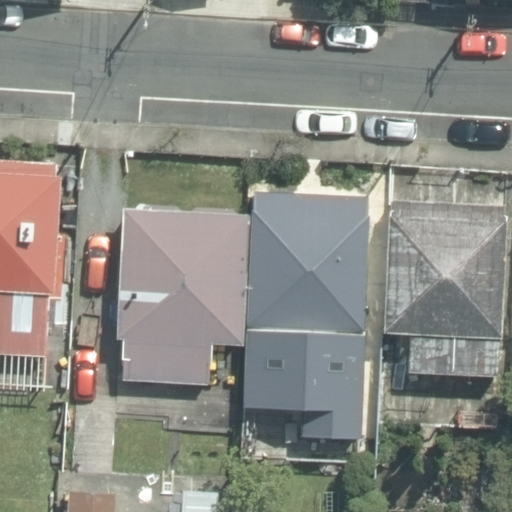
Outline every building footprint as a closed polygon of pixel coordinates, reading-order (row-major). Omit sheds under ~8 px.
[(0,349),(46,352),(57,164),(0,160),(0,349)] [(373,197),(254,190),(242,404),(298,407),(296,438),(359,442),(373,197)] [(190,209),(181,208),(178,203),(139,201),(134,206),(124,206),(117,337),(124,337),(124,378),(209,382),(212,341),(242,342),(249,211),(238,211),(232,206),(196,203),(190,209)] [(409,370),(496,374),(505,207),(392,201),(384,330),(410,333),(409,370)] [(69,511),(117,511),(118,493),(71,491),(69,511)] [(253,511),(254,503),(230,502),(229,511),(253,511)]
